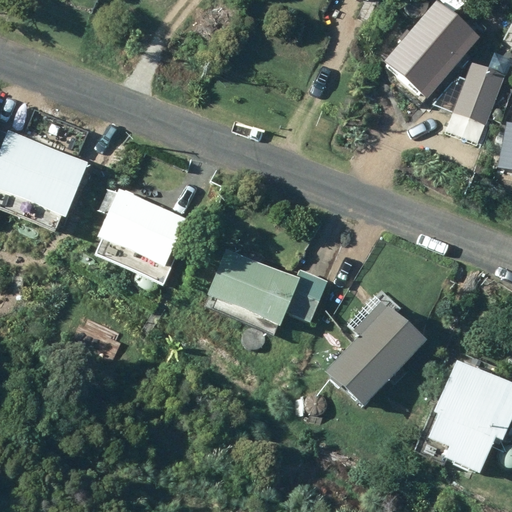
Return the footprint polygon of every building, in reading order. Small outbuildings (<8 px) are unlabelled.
[(426,100),(478,38),(436,2),(383,63),(426,100)] [(484,127),(504,76),(471,64),(462,86),(450,82),(431,106),(484,127)] [(0,147),(0,192),(63,219),(85,165),(6,132),(0,147)] [(95,238),(162,268),(184,221),(117,190),(95,238)] [(309,322),(325,282),(299,272),(297,278),(226,251),(207,299),(278,326),(283,313),(309,322)] [(324,371),(362,408),(424,341),(387,306),(385,308),(380,302),(378,304),(373,301),(360,314),(365,318),(353,330),(358,335),(324,371)] [(511,416),(511,384),(456,361),(434,412),(438,414),(428,440),(447,448),(442,460),(478,475),(493,437),(502,441),(511,416)]
